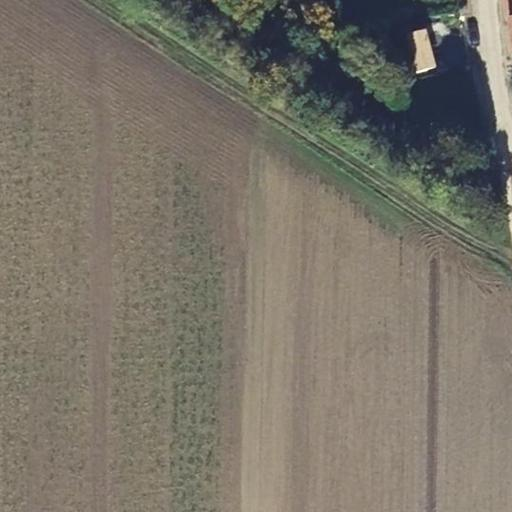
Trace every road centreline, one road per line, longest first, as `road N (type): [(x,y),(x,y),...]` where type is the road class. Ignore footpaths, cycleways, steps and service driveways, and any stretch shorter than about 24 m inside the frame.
road 1 (track): [(94,0),(435,221),(511,251)]
road 2 (residential): [(484,0),(497,121)]
